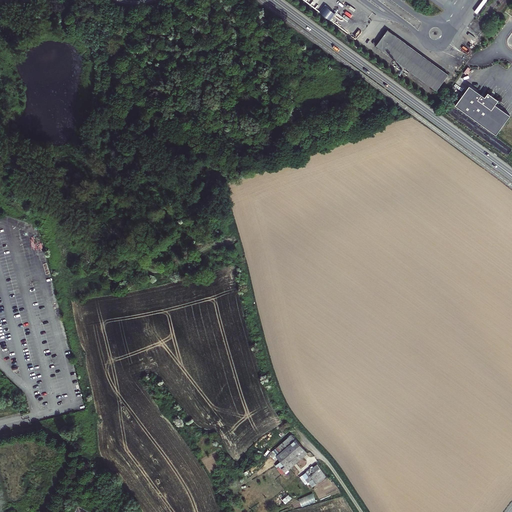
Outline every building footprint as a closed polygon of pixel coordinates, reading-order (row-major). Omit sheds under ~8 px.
[(427,65),(421,61),(424,57),(388,30),(376,46),(437,91),(449,75),(430,61),(427,65)] [(427,65),(430,61),(424,57),(421,61),(427,65)] [(481,94),(469,86),(462,96),(456,104),(489,128),(502,110),(491,102),(494,97),(484,89),(481,94)] [(281,469),(285,473),(308,453),(292,434),(276,448),(277,449),(273,452),(285,466),(281,469)] [(326,477),(317,464),(306,473),(304,474),(313,486),(326,477)] [(303,506),(317,500),(314,493),(300,499),(303,506)]
